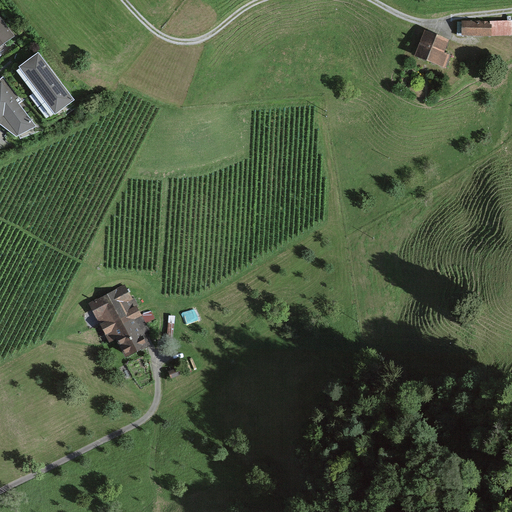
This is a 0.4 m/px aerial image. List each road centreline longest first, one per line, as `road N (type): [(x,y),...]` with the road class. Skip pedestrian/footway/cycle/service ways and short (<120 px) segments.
road 1 (track): [(124,0),(180,41),(207,37),(261,0)]
road 2 (track): [(370,0),(420,20),(511,9)]
